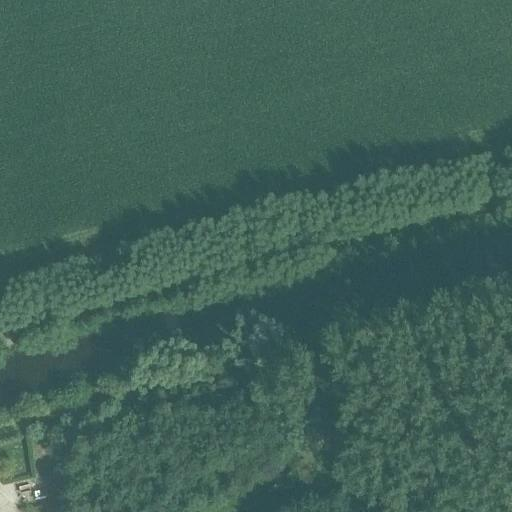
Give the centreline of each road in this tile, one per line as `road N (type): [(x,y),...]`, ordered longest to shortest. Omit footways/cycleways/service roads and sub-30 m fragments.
road 1 (track): [(0,433),(511,292)]
road 2 (track): [(224,511),(306,448),(334,442),(369,407),(511,369)]
